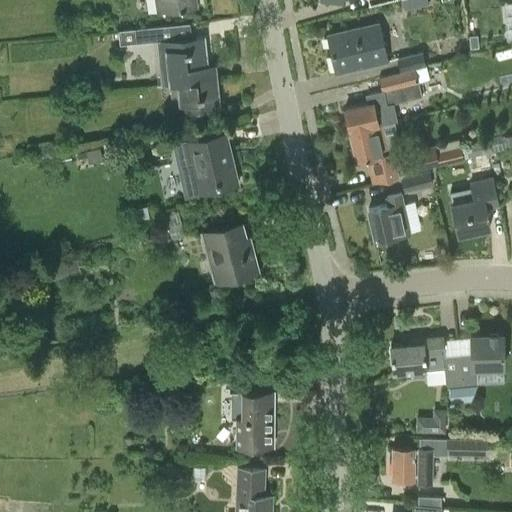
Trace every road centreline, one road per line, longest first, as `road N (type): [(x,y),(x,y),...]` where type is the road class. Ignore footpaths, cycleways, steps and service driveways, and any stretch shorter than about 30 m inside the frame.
road 1 (residential): [(328,297),(266,0)]
road 2 (unclassified): [(332,511),(328,297)]
road 3 (residential): [(511,278),(328,297)]
